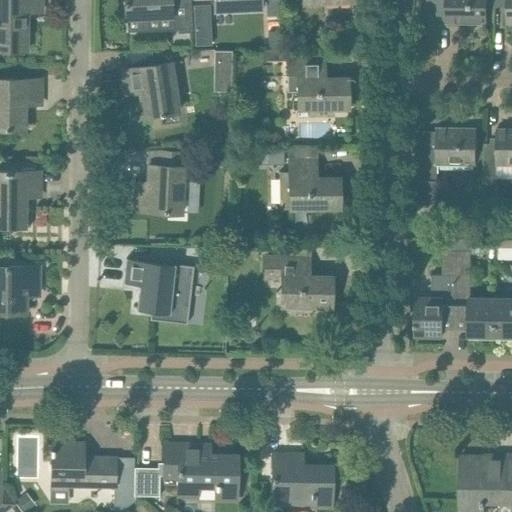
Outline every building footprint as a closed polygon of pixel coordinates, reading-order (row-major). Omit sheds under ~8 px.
[(0,0),(0,49),(27,50),(27,48),(26,48),(27,11),(41,11),(41,0),(0,0)] [(124,0),(125,19),(171,17),(172,30),(189,30),(192,29),(190,0),(189,0),(171,1),(170,0),(124,0)] [(260,9),(260,0),(213,0),(215,11),(260,9)] [(426,0),(426,4),(446,5),(446,22),(486,22),(486,4),(494,4),(494,0),(426,0)] [(511,0),(494,0),(494,4),(494,6),(506,6),(506,22),(511,22),(511,0)] [(298,109),(347,109),(347,77),(345,77),(345,78),(324,78),(323,49),(286,49),(287,91),(298,91),(298,109)] [(214,50),(214,73),(232,74),(232,50),(214,50)] [(164,115),(164,113),(178,111),(171,62),(122,70),(126,94),(142,91),(146,115),(145,115),(145,116),(160,114),(160,115),(164,115)] [(0,128),(5,128),(5,130),(10,130),(10,128),(24,128),(24,127),(23,127),(24,103),(40,104),(40,79),(0,79),(0,128)] [(476,163),(476,148),(476,128),(436,128),(436,135),(418,135),(417,203),(436,204),(437,163),(476,163)] [(496,147),(484,147),(483,210),(496,210),(497,164),(511,163),(511,128),(496,129),(496,147)] [(281,143),(281,137),(276,132),(264,133),(265,144),(281,143)] [(251,165),(251,151),(238,151),(238,165),(251,165)] [(289,173),(279,173),(279,209),(289,209),(339,208),(339,177),(337,177),(337,178),(315,178),(315,158),(289,158),(289,173)] [(0,226),(25,226),(25,225),(25,196),(39,196),(40,172),(34,172),(34,169),(22,169),(22,171),(0,171),(0,161),(1,161),(1,159),(0,159),(0,226)] [(184,167),(167,166),(147,165),(147,166),(149,166),(148,182),(134,182),(133,209),(132,209),(132,210),(182,213),(184,167)] [(511,247),(511,239),(496,239),(496,247),(511,247)] [(213,249),(212,259),(227,259),(227,249),(213,249)] [(454,328),(454,324),(456,250),(442,250),(442,275),(430,275),(430,276),(431,276),(431,296),(416,296),(415,321),(414,321),(414,325),(415,325),(415,335),(442,335),(442,327),(454,328)] [(495,336),(495,297),(469,297),(470,250),(456,250),(454,324),(454,328),(468,328),(468,336),(495,336)] [(0,254),(0,311),(26,312),(26,311),(25,311),(25,295),(39,295),(39,267),(40,267),(40,266),(8,266),(8,254),(0,254)] [(330,307),(331,275),(330,275),(330,276),(308,276),(308,256),(265,256),(265,271),(282,271),(281,306),(330,307)] [(187,324),(193,266),(126,258),(123,283),(139,285),(136,309),(150,311),(149,319),(187,324)] [(511,297),(495,297),(495,336),(511,336),(511,297)] [(121,511),(133,503),(133,502),(133,487),(134,467),(115,467),(115,457),(93,456),(93,460),(83,460),(84,442),(51,442),(51,449),(50,449),(50,454),(51,454),(50,488),(114,489),(113,511),(121,511)] [(164,480),(164,484),(178,485),(178,496),(197,496),(197,489),(214,489),(236,489),(237,455),(211,454),(198,454),(199,444),(164,444),(164,463),(164,470),(164,480)] [(312,497),(312,508),(331,508),(331,465),(293,465),(293,454),(273,453),(272,503),(291,503),(291,496),(312,497)] [(511,453),(504,453),(504,461),(486,460),(486,456),(462,456),(462,455),(461,455),(460,504),(484,504),(484,502),(511,502),(511,453)] [(158,469),(135,468),(134,494),(158,495),(158,469)] [(15,511),(10,504),(11,503),(2,491),(0,492),(0,511),(15,511)] [(25,511),(34,505),(24,493),(14,500),(23,511),(25,511)]
